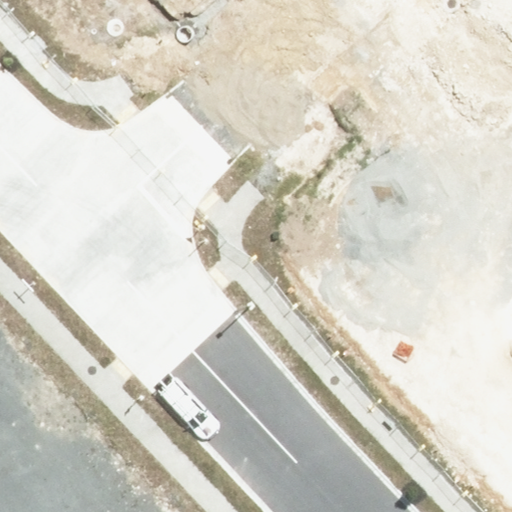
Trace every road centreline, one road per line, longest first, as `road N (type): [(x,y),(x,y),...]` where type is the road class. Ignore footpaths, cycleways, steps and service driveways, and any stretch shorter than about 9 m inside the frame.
road 1 (residential): [(87,238),(344,511)]
road 2 (residential): [(332,0),(87,238)]
road 3 (residential): [(0,142),(87,238)]
